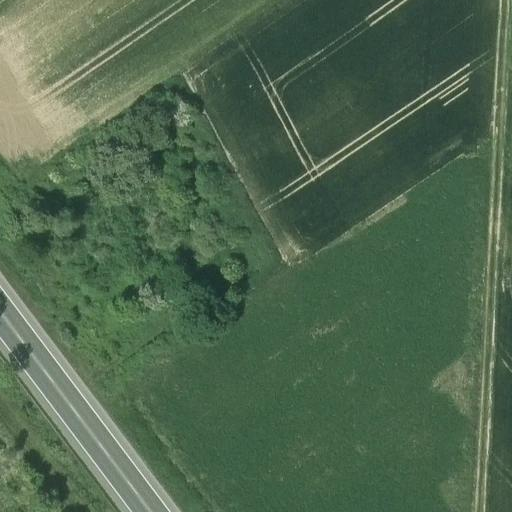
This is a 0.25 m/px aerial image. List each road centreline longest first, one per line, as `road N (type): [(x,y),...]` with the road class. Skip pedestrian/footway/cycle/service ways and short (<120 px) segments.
road 1 (track): [(508,0),(481,511)]
road 2 (primary): [(158,511),(0,303)]
